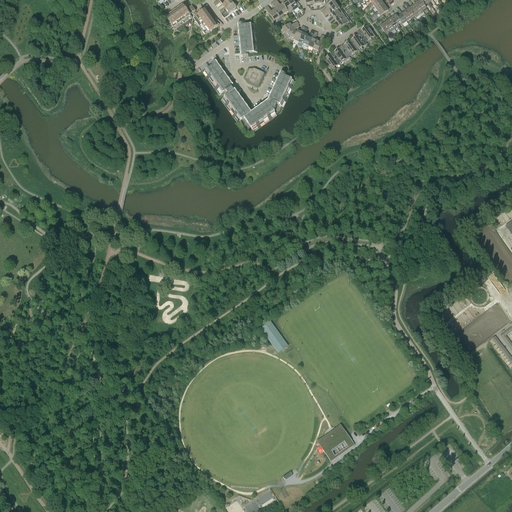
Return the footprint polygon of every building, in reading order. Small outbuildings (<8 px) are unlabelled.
[(225,9),(229,7),(233,4),(230,0),(229,0),(222,5),(225,9)] [(276,0),(274,2),(283,15),(288,12),(282,4),(280,6),(276,0)] [(294,11),(285,0),(281,0),(284,3),(282,4),(288,12),(289,14),(294,11)] [(285,0),(294,11),(298,8),(292,0),(285,0)] [(321,12),(323,15),(336,5),(333,0),(331,2),(328,4),(325,6),(327,8),(321,12)] [(369,5),(371,7),(373,6),(375,8),(382,3),(380,0),(378,0),(372,5),(371,3),(369,5)] [(417,3),(422,11),(423,10),(424,11),(425,11),(427,10),(426,8),(425,6),(421,0),(420,1),(417,3)] [(413,6),(420,16),(424,13),(422,11),(417,3),(416,1),(414,2),(416,4),(413,6)] [(275,9),(273,11),(280,21),(285,17),(283,15),(274,2),(271,4),(275,9)] [(202,8),(199,3),(190,9),(193,14),(202,8)] [(382,3),(375,8),(377,11),(378,12),(385,7),(382,3)] [(170,14),(165,17),(175,30),(179,27),(183,24),(184,24),(185,27),(189,24),(188,21),(192,18),(182,5),(178,8),(177,7),(176,8),(173,10),(170,12),(171,12),(169,13),(170,14)] [(339,9),(336,5),(323,15),(325,17),(330,13),(332,15),(339,9)] [(408,10),(405,12),(410,19),(412,19),(414,18),(414,17),(414,16),(409,9),(410,8),(408,6),(406,7),(408,10)] [(409,9),(414,16),(416,19),(420,16),(413,6),(410,8),(409,9)] [(276,24),(280,21),(273,11),(271,12),(267,7),(265,9),(276,24)] [(378,12),(377,11),(375,13),(376,15),(378,13),(380,16),(388,11),(385,7),(378,12)] [(341,8),(339,9),(332,15),(333,17),(328,21),(329,23),(344,13),(341,8)] [(205,35),(219,26),(216,22),(216,21),(215,20),(216,19),(212,14),(211,14),(211,13),(210,13),(207,9),(193,19),(205,35)] [(400,15),(397,17),(401,23),(402,25),(407,22),(401,14),(402,14),(400,12),(399,13),(400,15)] [(405,12),(402,14),(401,14),(407,22),(410,19),(405,12)] [(347,17),(344,13),(329,23),(331,26),(336,22),(338,24),(347,17)] [(398,25),(401,23),(397,17),(396,15),(392,18),(397,26),(396,27),(397,28),(399,27),(398,25)] [(352,23),(347,17),(338,24),(339,26),(334,30),(336,32),(347,24),(348,26),(352,23)] [(395,30),(397,28),(396,27),(397,26),(392,18),(388,21),(395,30)] [(392,33),(395,30),(388,21),(384,24),(389,31),(388,32),(390,34),(392,33)] [(280,31),(283,35),(298,25),(299,25),(297,22),(292,26),(290,24),(280,31)] [(253,30),(253,25),(243,26),(243,24),(239,24),(242,54),(240,54),(241,57),(242,56),(242,57),(248,56),(248,53),(255,53),(255,47),(256,47),(256,44),(255,44),(253,33),(255,33),(255,30),(253,30)] [(387,36),(390,34),(388,32),(389,31),(384,24),(380,27),(387,36)] [(299,27),(298,25),(283,35),(286,40),(289,38),(293,41),(297,32),(297,31),(297,33),(295,31),(299,27)] [(361,29),(358,32),(366,44),(367,44),(365,42),(371,38),(372,40),(376,38),(367,26),(362,30),(361,29)] [(300,33),(297,32),(293,41),(298,43),(305,28),(302,27),(300,33)] [(308,29),(305,28),(298,43),(303,45),(307,36),(305,35),(308,29)] [(308,47),(315,32),(312,31),(309,37),(307,36),(303,45),(308,47)] [(318,34),(315,32),(308,47),(313,49),(317,41),(315,40),(318,34)] [(361,48),(366,44),(358,32),(357,32),(359,33),(355,36),(356,37),(351,41),(359,52),(362,49),(361,48)] [(317,41),(313,49),(318,52),(325,37),(322,36),(319,41),(317,41)] [(356,54),(359,52),(351,41),(345,44),(341,46),(349,57),(354,53),(356,54)] [(350,58),(349,57),(341,46),(338,49),(338,50),(333,53),(332,53),(341,65),(350,58)] [(341,65),(332,53),(329,55),(329,56),(324,60),(332,72),(336,69),(334,67),(340,63),(341,65)] [(233,116),(234,118),(236,117),(239,122),(250,114),(234,92),(237,89),(234,85),(231,86),(214,62),(211,64),(212,66),(204,72),(208,76),(207,77),(208,79),(209,78),(216,88),(215,88),(216,91),(217,90),(221,94),(225,91),(228,95),(223,99),(226,104),(225,105),(226,107),(228,106),(234,115),(233,116)] [(260,88),(265,75),(265,72),(255,68),(248,69),(244,79),(247,84),(257,89),(260,88)] [(277,104),(282,107),(284,101),(286,102),(287,100),(285,99),(290,89),(291,89),(292,87),(291,86),(293,81),(284,77),(285,75),(282,74),(270,100),(268,98),(267,101),(265,102),(266,104),(245,120),(253,131),(257,127),(258,128),(260,127),(260,126),(269,119),(270,120),(272,119),(271,118),(276,114),(273,111),(276,109),(275,108),(276,107),(277,104)] [(511,331),(511,326),(501,335),(511,350),(511,344),(506,336),(511,331)] [(492,339),(511,365),(511,360),(494,337),(492,339)] [(331,460),(335,457),(331,451),(344,442),(348,448),(353,444),(342,429),(332,436),(331,435),(330,436),(331,437),(320,445),(331,460)]
